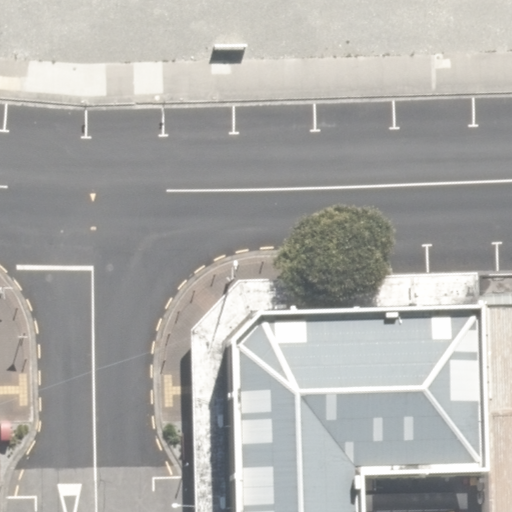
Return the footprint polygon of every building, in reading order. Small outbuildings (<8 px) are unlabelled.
[(0,0),(0,62),(58,61),(56,0),(0,0)] [(56,0),(58,61),(186,59),(185,0),(56,0)] [(511,0),(185,0),(186,59),(511,52),(511,0)] [(511,511),(511,305),(468,307),(473,475),(474,511),(511,511)] [(209,314),(214,511),(347,511),(347,479),(473,475),(468,307),(209,314)]
